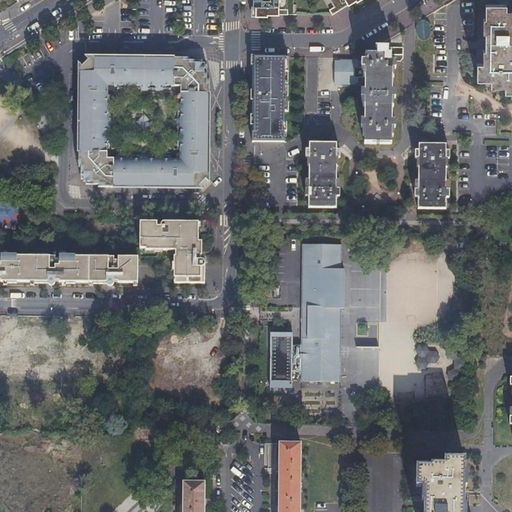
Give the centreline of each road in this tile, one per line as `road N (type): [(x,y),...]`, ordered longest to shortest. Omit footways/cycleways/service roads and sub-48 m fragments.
road 1 (residential): [(229,203),(70,202),(62,190),(64,51),(231,39)]
road 2 (residential): [(0,304),(220,305),(229,287),(229,203)]
road 3 (residential): [(231,39),(355,37),(413,0)]
road 4 (residential): [(229,203),(231,39)]
